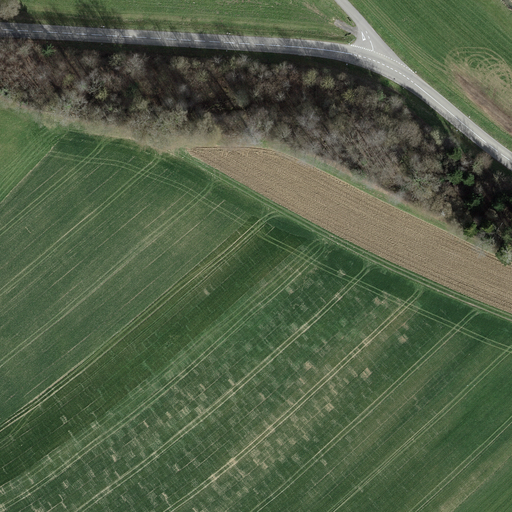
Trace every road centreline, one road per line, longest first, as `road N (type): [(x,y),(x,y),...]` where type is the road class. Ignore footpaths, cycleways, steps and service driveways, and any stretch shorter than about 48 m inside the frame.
road 1 (track): [(0,102),(138,135),(360,255),(511,320)]
road 2 (tertiary): [(374,60),(328,49),(0,30)]
road 3 (tertiary): [(511,161),(374,60)]
